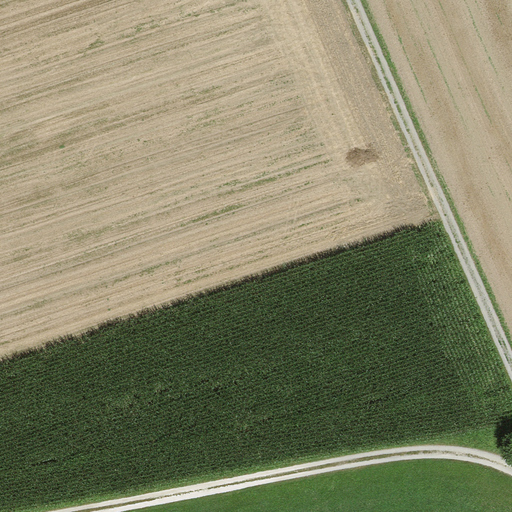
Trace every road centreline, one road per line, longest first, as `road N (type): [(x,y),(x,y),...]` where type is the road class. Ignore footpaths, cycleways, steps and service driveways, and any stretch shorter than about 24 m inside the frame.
road 1 (track): [(511,473),(426,452),(73,511)]
road 2 (track): [(351,0),(511,384)]
